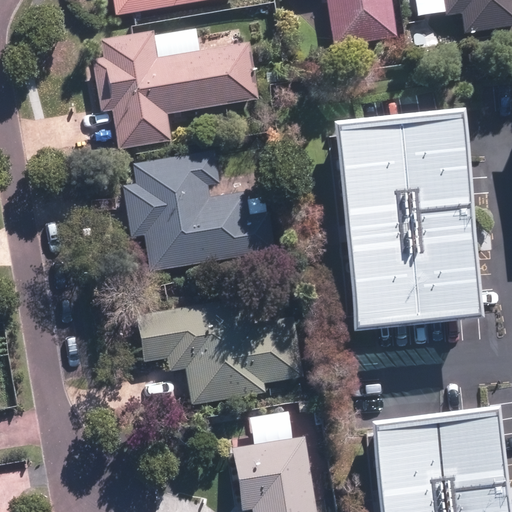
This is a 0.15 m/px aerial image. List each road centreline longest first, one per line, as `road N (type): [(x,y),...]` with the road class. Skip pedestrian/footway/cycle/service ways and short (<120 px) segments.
road 1 (residential): [(95,511),(51,415),(0,82)]
road 2 (unknown): [(511,350),(356,370)]
